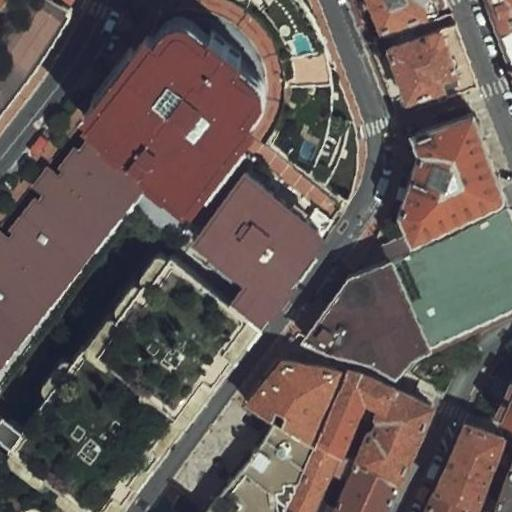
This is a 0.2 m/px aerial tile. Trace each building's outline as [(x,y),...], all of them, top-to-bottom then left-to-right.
[(443,0),(368,0),(381,36),(448,13),(443,0)] [(511,62),(511,0),(482,0),(509,64),(511,62)] [(153,35),(84,124),(201,215),(268,128),(261,116),(275,98),(275,86),(193,21),(182,20),(165,36),(153,35)] [(457,26),(392,51),(414,108),(479,84),(457,26)] [(328,50),(291,58),(296,84),(333,76),(328,50)] [(511,185),(483,102),(411,127),(421,157),(400,209),(408,235),(384,242),(389,259),(511,216),(511,185)] [(0,360),(26,330),(153,187),(90,134),(77,149),(74,146),(56,166),(62,171),(58,176),(47,167),(32,184),(48,197),(40,206),(34,201),(13,226),(18,231),(10,240),(0,231),(0,360)] [(331,213),(260,163),(209,236),(262,273),(248,293),(268,307),(276,317),(301,294),(315,275),(313,272),(343,232),(340,220),(331,213)] [(434,353),(437,353),(511,325),(511,216),(389,259),(399,284),(414,311),(425,341),(431,355),(434,353)] [(100,340),(204,411),(276,317),(268,307),(248,293),(173,243),(100,340)] [(347,279),(304,339),(398,378),(424,355),(385,262),(347,279)] [(126,511),(204,411),(100,340),(48,406),(3,464),(66,511),(126,511)] [(316,448),(350,373),(284,357),(244,407),(275,424),(280,414),(290,420),(285,429),(316,448)] [(404,493),(440,415),(370,374),(352,369),(350,373),(316,448),(347,462),(370,407),(379,413),(355,467),(404,493)] [(511,380),(498,410),(511,419),(511,380)] [(275,424),(241,469),(198,511),(287,511),(289,510),(316,448),(285,429),(275,424)] [(511,440),(484,436),(465,424),(434,493),(473,511),(475,511),(485,511),(511,442),(511,440)] [(347,462),(316,448),(289,510),(291,511),(317,511),(333,475),(342,480),(347,462)] [(511,511),(511,458),(485,511),(511,511)] [(395,511),(404,493),(355,467),(335,511),(395,511)] [(472,511),(473,511),(434,493),(426,511),(472,511)]
